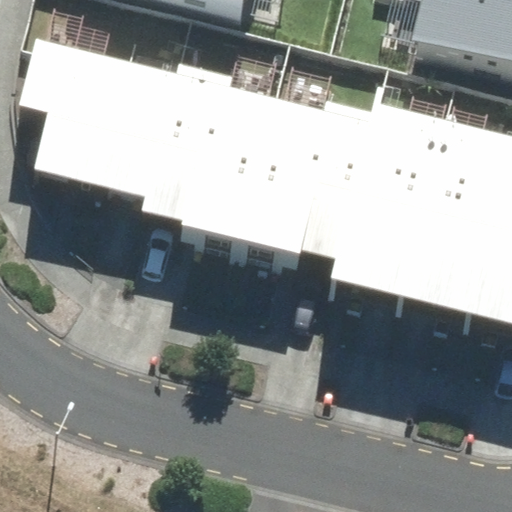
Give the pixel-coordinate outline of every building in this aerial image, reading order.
[(133,0),(246,26),(251,0),(133,0)] [(511,0),(429,0),(415,50),(511,75),(511,0)] [(169,60),(64,35),(34,27),(17,97),(47,104),(33,161),(138,186),(169,60)] [(169,60),(138,186),(135,199),(179,209),(176,221),(235,234),(271,85),(169,60)] [(368,108),(271,85),(235,234),(298,249),(301,237),(335,246),(368,108)] [(370,102),(368,108),(335,246),(328,273),(401,291),(442,120),(370,102)] [(507,135),(442,120),(401,291),(465,307),(507,135)] [(511,136),(507,135),(465,307),(511,318),(511,136)]
